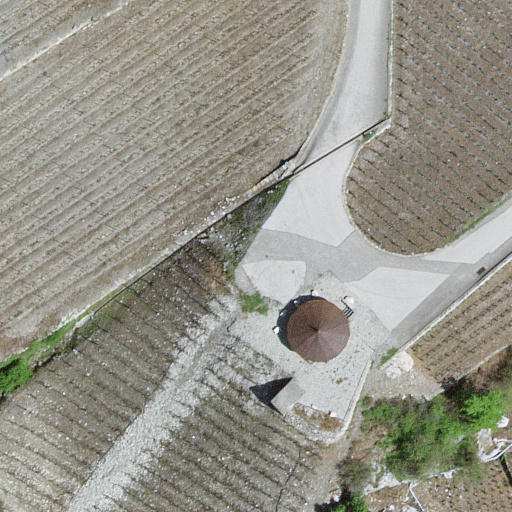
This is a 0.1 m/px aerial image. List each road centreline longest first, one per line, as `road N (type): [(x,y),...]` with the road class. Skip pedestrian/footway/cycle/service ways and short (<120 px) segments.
road 1 (track): [(353,258),(336,231),(330,180),(374,64),(375,0)]
road 2 (track): [(353,258),(402,300),(475,269),(511,238)]
